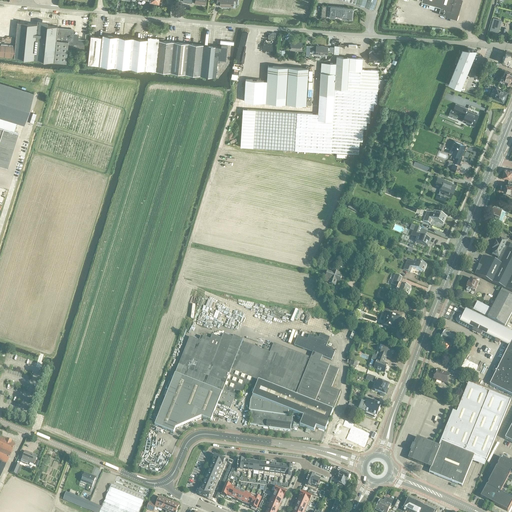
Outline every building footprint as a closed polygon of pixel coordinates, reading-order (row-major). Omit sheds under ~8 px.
[(343,0),(374,9),(376,0),(343,0)] [(421,0),(421,1),(441,7),(439,12),(456,17),(461,0),(421,0)] [(353,7),(330,6),(322,5),(321,18),(352,20),(353,7)] [(489,31),(498,33),(502,20),(493,17),(489,31)] [(84,48),(85,40),(78,39),(79,34),(73,34),(74,29),(58,28),(58,26),(18,22),(15,46),(0,44),(0,55),(14,57),(67,63),(68,46),(84,48)] [(242,30),(236,62),(241,63),(243,51),(244,51),(248,32),(242,30)] [(154,70),(156,71),(159,40),(159,38),(157,38),(157,37),(156,37),(156,38),(151,37),(151,36),(150,36),(150,37),(148,37),(148,39),(103,35),(103,37),(91,35),(88,64),(100,65),(147,70),(148,70),(153,70),(152,71),(154,71),(154,70)] [(159,40),(156,71),(201,75),(204,44),(159,40)] [(291,42),(290,50),(301,50),(302,42),(298,42),(291,42)] [(219,46),(204,44),(201,75),(216,77),(218,59),(220,59),(226,60),(228,44),(221,44),(221,46),(219,46)] [(330,45),(330,51),(334,52),(334,53),(339,53),(339,46),(330,45)] [(316,46),(316,54),(327,54),(328,46),(316,46)] [(455,69),(449,83),(458,87),(462,80),(472,54),(473,54),(473,55),(475,50),(467,49),(463,49),(457,64),(454,63),(453,68),(455,69)] [(382,54),(374,53),(374,52),(373,51),(371,51),(370,52),(370,53),(369,53),(369,61),(381,62),(382,54)] [(501,64),(504,65),(506,66),(509,67),(511,68),(511,67),(511,53),(511,54),(506,51),(502,62),(501,64)] [(243,109),(240,147),(331,152),(359,154),(359,141),(362,141),(363,129),(366,129),(367,122),(370,123),(370,110),(373,110),(374,104),(377,104),(378,91),(383,91),(383,88),(387,89),(387,82),(383,82),(383,79),(382,79),(383,75),(379,75),(379,70),(376,70),(376,72),(362,71),(363,58),(337,56),(336,63),(321,63),(318,113),(243,109)] [(262,102),(306,105),(308,68),(268,65),(267,80),(246,79),(244,101),(262,102)] [(510,71),(502,69),(501,72),(503,73),(503,75),(502,75),(500,79),(501,79),(500,81),(503,82),(504,82),(505,80),(506,81),(505,81),(510,83),(511,83),(511,81),(511,73),(509,72),(510,71)] [(0,117),(24,125),(33,93),(0,82),(0,117)] [(507,91),(496,87),(495,88),(492,86),(492,85),(489,84),(488,85),(487,85),(487,87),(492,89),(489,95),(492,96),(503,101),(507,91)] [(462,119),(463,119),(462,121),(465,122),(473,125),(477,117),(473,116),(475,113),(467,110),(468,109),(455,104),(453,110),(451,109),(449,113),(456,116),(458,113),(464,115),(462,119)] [(0,163),(7,166),(17,132),(0,126),(0,163)] [(462,157),(461,156),(464,149),(461,148),(463,144),(454,140),(450,149),(453,150),(451,153),(455,155),(453,161),(459,164),(462,157)] [(457,165),(449,162),(446,168),(454,172),(457,165)] [(511,170),(505,169),(504,169),(503,173),(503,174),(503,175),(503,176),(503,177),(509,178),(508,180),(511,180),(511,177),(511,175),(511,170)] [(444,181),(445,179),(438,176),(435,183),(441,185),(439,189),(443,191),(442,193),(450,196),(454,188),(450,187),(451,184),(444,181)] [(511,180),(508,180),(508,183),(505,183),(505,186),(504,186),(503,192),(509,193),(508,195),(511,196),(511,180)] [(0,215),(8,190),(0,187),(0,215)] [(507,216),(507,217),(511,218),(511,215),(503,212),(503,213),(494,209),(492,216),(495,217),(494,220),(499,221),(502,222),(505,215),(507,216)] [(423,221),(430,224),(432,220),(443,224),(446,217),(440,215),(441,213),(438,212),(438,214),(434,212),(433,214),(427,212),(423,221)] [(425,236),(423,235),(420,233),(422,229),(414,226),(410,236),(417,239),(415,242),(427,247),(430,240),(424,238),(425,236)] [(503,288),(502,288),(511,293),(511,246),(506,243),(506,242),(501,239),(498,244),(496,243),(492,250),(495,251),(492,256),(493,256),(498,258),(496,263),(483,256),(478,265),(479,265),(476,271),(477,271),(475,275),(503,288)] [(403,270),(410,273),(412,269),(423,273),(426,266),(421,264),(421,262),(419,261),(418,263),(415,261),(414,263),(407,261),(403,270)] [(331,270),(330,273),(328,272),(324,281),(329,283),(329,284),(335,286),(337,281),(340,282),(341,277),(339,276),(339,275),(333,272),(333,271),(331,270)] [(406,287),(407,285),(403,283),(402,285),(399,284),(402,277),(395,274),(391,285),(397,287),(396,291),(408,296),(411,289),(406,287)] [(471,290),(475,292),(480,280),(475,278),(474,280),(471,279),(470,280),(469,280),(469,281),(469,282),(469,283),(469,284),(469,283),(467,289),(466,291),(470,292),(471,290)] [(473,310),(487,317),(505,326),(511,312),(511,293),(502,288),(501,292),(500,291),(491,309),(477,301),(473,310)] [(386,305),(383,313),(389,315),(385,326),(395,329),(399,318),(388,314),(391,306),(386,305)] [(500,342),(509,346),(490,385),(511,396),(511,333),(465,310),(463,314),(462,314),(461,314),(460,314),(459,314),(458,315),(457,316),(456,317),(456,318),(456,319),(456,320),(456,321),(457,322),(458,323),(458,324),(472,331),(481,335),(494,342),(499,344),(500,342)] [(439,344),(439,345),(440,345),(440,346),(447,349),(448,346),(451,348),(457,334),(448,329),(447,330),(446,329),(439,344)] [(325,431),(333,411),(341,392),(331,388),(339,369),(320,362),(273,343),(270,353),(263,350),(242,342),(223,334),(221,339),(212,335),(210,340),(201,336),(199,341),(190,337),(155,426),(174,433),(177,426),(178,427),(198,418),(199,416),(211,421),(218,403),(231,408),(237,391),(242,393),(242,394),(243,395),(245,394),(245,393),(245,392),(244,392),(246,387),(249,388),(250,385),(253,386),(254,385),(256,380),(258,381),(251,400),(249,411),(251,411),(250,425),(258,426),(290,430),(292,417),(288,416),(288,411),(303,417),(299,426),(314,432),(316,427),(325,431)] [(326,347),(330,338),(320,334),(318,339),(309,335),(307,340),(298,336),(294,346),(332,361),(336,351),(326,347)] [(380,345),(379,349),(376,356),(383,359),(385,356),(390,358),(394,350),(380,345)] [(383,359),(376,356),(371,368),(385,373),(388,365),(382,363),(383,359)] [(446,383),(447,383),(450,375),(437,370),(434,378),(446,383)] [(380,395),(384,397),(385,395),(385,394),(386,394),(387,392),(386,391),(389,385),(380,382),(381,381),(380,381),(380,382),(379,381),(377,384),(376,383),(376,385),(377,385),(375,391),(381,393),(380,395)] [(474,456),(478,457),(486,461),(510,401),(468,384),(456,414),(453,413),(440,447),(417,437),(408,459),(431,469),(429,473),(462,486),(474,456)] [(376,416),(381,405),(369,400),(367,404),(362,402),(359,410),(362,411),(361,413),(365,415),(374,418),(375,418),(376,416)] [(357,407),(349,403),(347,409),(355,412),(357,407)] [(360,435),(363,427),(340,418),(333,437),(364,448),(367,437),(360,435)] [(0,476),(14,444),(10,443),(11,442),(6,440),(6,441),(0,437),(0,476)] [(21,459),(25,461),(24,463),(27,465),(28,462),(34,464),(37,456),(25,451),(21,459)] [(232,463),(215,455),(198,495),(215,502),(232,463)] [(511,498),(500,493),(510,474),(509,474),(511,471),(511,462),(501,457),(480,498),(507,511),(511,503),(511,498)] [(18,475),(22,465),(15,462),(11,472),(18,475)] [(350,479),(350,478),(350,476),(341,472),(340,474),(338,474),(339,472),(336,471),(335,475),(339,476),(336,483),(338,484),(337,486),(342,488),(343,486),(345,487),(345,486),(346,486),(347,484),(347,482),(347,481),(348,481),(348,480),(350,479)] [(96,478),(84,473),(81,482),(92,487),(96,478)] [(313,477),(307,475),(305,478),(305,479),(304,481),(302,485),(308,488),(313,477)] [(313,477),(308,488),(309,488),(309,487),(314,490),(318,480),(313,478),(313,477)] [(230,486),(224,483),(220,494),(225,496),(230,486)] [(139,511),(145,498),(111,484),(102,507),(75,496),(76,492),(67,488),(63,500),(92,511),(139,511)] [(230,486),(225,496),(226,497),(226,496),(230,498),(234,488),(230,486)] [(274,487),(272,492),(283,496),(285,491),(274,487)] [(239,490),(234,488),(230,498),(235,500),(239,490)] [(244,492),(239,490),(235,500),(240,502),(244,492)] [(299,491),(297,497),(307,501),(310,496),(299,491)] [(249,495),(244,492),(240,502),(245,504),(249,495)] [(272,493),(270,497),(280,501),(282,497),(283,496),(272,492),(272,493)] [(253,496),(249,495),(245,504),(249,506),(249,507),(250,507),(254,496),(253,496)] [(254,496),(250,507),(255,509),(260,499),(254,496)] [(270,497),(268,502),(278,506),(280,501),(270,497)] [(297,498),(295,502),(305,506),(307,502),(307,501),(297,497),(296,498),(297,498)] [(380,500),(375,510),(378,511),(388,511),(391,506),(397,509),(400,503),(395,500),(394,502),(385,497),(383,501),(380,500)] [(158,508),(160,509),(162,510),(166,500),(159,498),(158,502),(153,504),(149,502),(147,509),(154,511),(155,509),(158,510),(158,508)] [(398,511),(400,511),(402,509),(407,511),(436,511),(407,498),(404,505),(400,503),(397,509),(396,511),(398,511)] [(166,500),(162,510),(166,511),(165,511),(168,511),(173,503),(166,500)] [(268,502),(266,507),(276,511),(278,506),(268,502)] [(295,502),(293,507),(303,511),(305,506),(295,502)] [(340,511),(343,505),(336,502),(331,511),(340,511)] [(173,503),(168,511),(176,511),(179,506),(173,503)]
